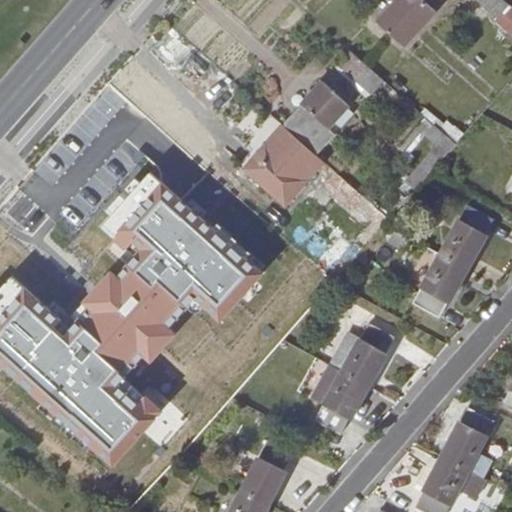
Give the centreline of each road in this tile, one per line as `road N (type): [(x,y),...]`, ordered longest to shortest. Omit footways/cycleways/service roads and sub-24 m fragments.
road 1 (residential): [(511,311),(334,511)]
road 2 (tertiary): [(102,0),(0,115)]
